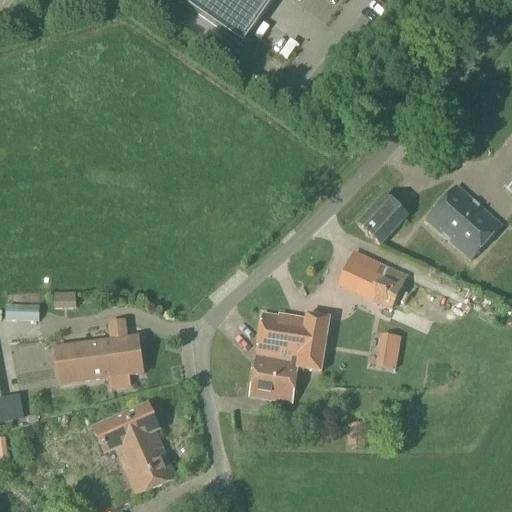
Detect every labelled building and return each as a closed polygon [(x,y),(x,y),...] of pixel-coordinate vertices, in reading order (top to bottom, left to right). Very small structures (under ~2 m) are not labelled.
[(174,0),(243,47),(275,0),(174,0)] [(511,196),(511,176),(502,189),(511,196)] [(471,263),(501,228),(456,189),(426,224),(471,263)] [(380,248),(407,219),(384,198),(357,227),(380,248)] [(387,320),(406,280),(354,256),(336,296),(387,320)] [(395,317),(431,327),(434,315),(398,305),(395,317)] [(39,324),(39,309),(5,308),(5,323),(39,324)] [(320,375),(329,321),(306,317),(305,322),(279,317),(279,319),(262,316),(249,399),(292,406),(297,371),(320,375)] [(108,326),(110,344),(54,351),(59,388),(109,381),(110,391),(129,389),(127,379),(142,377),(138,340),(127,342),(125,324),(108,326)] [(137,499),(175,482),(153,435),(159,432),(148,409),(93,433),(104,457),(116,451),(137,499)] [(0,442),(0,454),(5,462),(15,456),(5,439),(0,442)]
